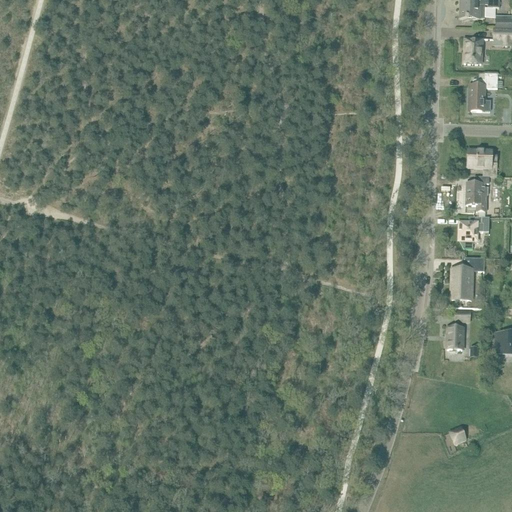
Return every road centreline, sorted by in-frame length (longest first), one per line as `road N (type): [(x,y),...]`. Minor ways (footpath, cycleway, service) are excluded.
road 1 (unclassified): [(361,511),(419,308),(427,131)]
road 2 (residential): [(427,131),(430,0)]
